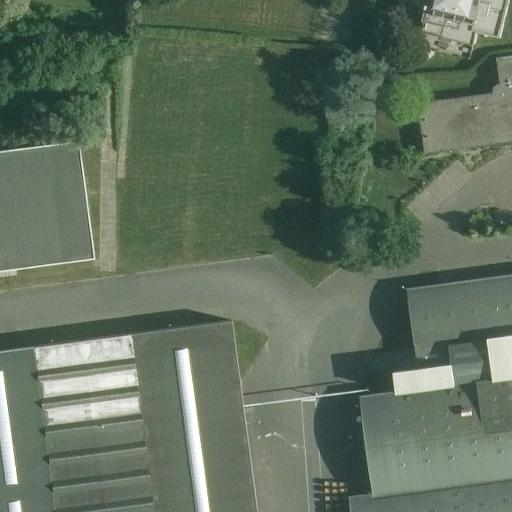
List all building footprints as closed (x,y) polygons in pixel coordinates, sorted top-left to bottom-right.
[(505,10),(507,0),(422,0),(420,12),(426,14),(425,20),(422,31),(443,36),(442,38),(473,46),(477,32),(494,36),(505,10)] [(247,161),(251,49),(190,47),(190,45),(131,43),(128,127),(126,126),(123,187),(128,188),(126,232),(115,231),(113,280),(221,284),(222,275),(235,276),(237,237),(237,238),(238,215),(233,214),(233,201),(220,200),(221,183),(242,184),(243,161),(247,161)] [(494,93),(418,103),(425,154),(511,142),(511,55),(497,57),(500,84),(497,85),(495,87),(494,90),(494,93)] [(77,140),(0,150),(0,269),(92,258),(77,140)] [(511,511),(511,274),(409,289),(416,348),(418,368),(396,371),(398,391),(362,396),(375,494),(350,497),(352,511),(511,511)] [(254,511),(229,320),(0,350),(0,511),(254,511)]
